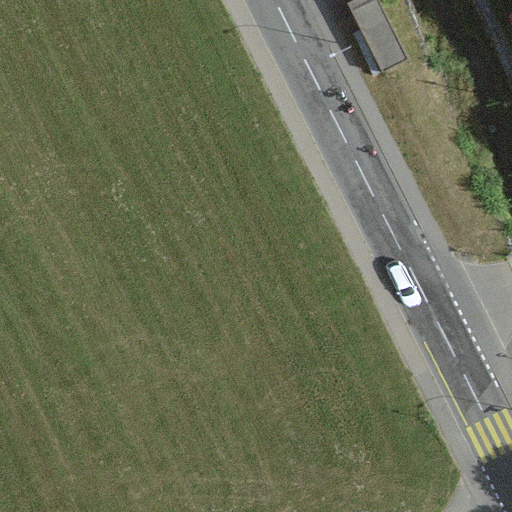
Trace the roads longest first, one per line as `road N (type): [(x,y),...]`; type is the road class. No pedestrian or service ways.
road 1 (tertiary): [(281,0),(442,331)]
road 2 (tertiary): [(442,331),(511,468)]
